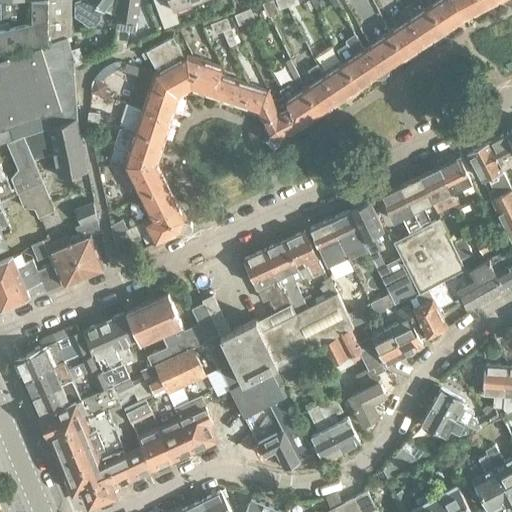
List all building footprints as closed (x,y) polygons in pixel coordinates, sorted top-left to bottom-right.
[(0,0),(0,51),(68,36),(68,37),(72,36),(72,0),(0,0)] [(118,13),(119,0),(76,0),(75,0),(75,15),(89,26),(96,25),(101,17),(101,13),(105,8),(118,13)] [(134,31),(136,18),(138,0),(119,0),(118,13),(113,51),(125,47),(127,30),(134,31)] [(154,0),(164,27),(179,21),(174,7),(192,1),(192,0),(154,0)] [(274,0),(269,0),(262,3),(269,16),(279,12),(274,0)] [(276,0),(280,8),(288,5),(285,0),(276,0)] [(465,18),(454,0),(437,0),(429,6),(446,31),(465,18)] [(454,0),(465,18),(486,7),(483,0),(454,0)] [(418,13),(411,3),(403,8),(426,43),(446,31),(429,6),(418,13)] [(243,11),(247,21),(255,18),(251,8),(243,11)] [(407,56),(426,43),(403,8),(389,18),(396,27),(390,31),(407,56)] [(239,25),(247,21),(243,11),(234,14),(239,25)] [(219,20),(223,30),(231,27),(227,17),(219,20)] [(211,23),(216,33),(223,30),(219,20),(211,23)] [(390,31),(370,44),(387,70),(407,56),(390,31)] [(168,91),(180,95),(193,88),(196,79),(186,59),(192,55),(187,53),(184,55),(173,35),(142,51),(144,57),(149,54),(157,69),(168,91)] [(72,118),(78,116),(75,58),(70,44),(68,37),(68,36),(0,51),(0,142),(6,141),(23,136),(72,118)] [(364,48),(359,39),(348,47),(353,55),(345,61),(362,87),(384,72),(387,70),(370,44),(367,46),(364,48)] [(76,42),(70,44),(75,58),(81,56),(76,42)] [(345,61),(338,51),(326,59),(323,53),(314,59),(316,63),(324,75),(326,73),(342,99),(362,87),(345,61)] [(192,55),(185,59),(186,59),(196,79),(193,88),(214,95),(221,73),(223,65),(192,55)] [(155,71),(127,62),(124,70),(139,75),(130,102),(173,116),(180,95),(168,91),(157,69),(155,71)] [(324,75),(316,63),(307,69),(315,80),(306,86),(323,112),(342,99),(326,73),(324,75)] [(246,105),(253,83),(238,78),(240,71),(223,65),(221,73),(214,95),(246,105)] [(290,107),(302,126),(323,112),(306,86),(299,76),(294,78),(301,90),(296,93),(289,84),(279,88),(283,96),(286,99),(290,107)] [(253,83),(246,105),(259,110),(264,119),(280,111),(274,100),(268,88),(253,83)] [(279,141),(280,138),(302,126),(290,107),(286,99),(283,96),(274,100),(280,111),(264,119),(270,132),(268,138),(270,142),(275,144),(279,141)] [(165,138),(173,116),(130,102),(122,126),(135,130),(136,129),(165,138)] [(88,120),(99,122),(100,112),(89,111),(88,120)] [(72,118),(23,136),(33,159),(54,153),(59,176),(86,170),(75,119),(78,118),(78,116),(72,118)] [(158,161),(165,138),(136,129),(135,130),(126,159),(110,154),(106,165),(124,164),(158,161)] [(511,168),(511,187),(511,188),(511,139),(508,131),(488,142),(500,166),(509,162),(511,168)] [(12,187),(8,178),(7,174),(0,176),(0,199),(18,192),(42,181),(33,159),(23,136),(6,141),(18,169),(11,177),(15,186),(12,187)] [(511,235),(511,188),(500,166),(488,142),(470,151),(483,178),(490,191),(511,235)] [(440,165),(459,205),(469,200),(463,186),(472,182),(460,155),(440,165)] [(158,161),(124,164),(140,196),(168,182),(158,161)] [(449,210),(459,205),(440,165),(421,174),(434,201),(433,201),(438,211),(448,206),(449,210)] [(434,201),(421,174),(401,184),(420,224),(430,219),(424,205),(433,201),(434,201)] [(42,181),(18,192),(24,206),(34,208),(51,201),(42,181)] [(168,182),(140,196),(150,217),(179,202),(168,182)] [(420,224),(401,184),(382,193),(394,218),(402,214),(409,229),(420,224)] [(84,274),(103,267),(90,235),(101,231),(94,200),(75,208),(81,223),(75,226),(78,233),(68,237),(70,243),(84,274)] [(368,245),(366,245),(377,267),(389,293),(394,303),(395,303),(416,293),(420,291),(401,255),(384,264),(378,251),(382,249),(373,232),(382,228),(370,200),(362,203),(359,202),(352,205),(351,208),(351,209),(368,245)] [(51,201),(34,208),(38,217),(55,210),(51,201)] [(144,220),(145,220),(128,229),(123,218),(111,224),(116,244),(123,259),(139,251),(138,250),(142,247),(138,239),(133,241),(132,237),(148,229),(155,243),(182,229),(187,230),(191,228),(193,224),(191,220),(186,218),(179,202),(150,217),(144,220)] [(347,254),(357,249),(366,245),(368,245),(351,209),(331,218),(347,254)] [(427,287),(465,268),(466,267),(461,258),(452,240),(441,217),(394,241),(401,255),(420,291),(427,287)] [(329,263),(338,259),(337,258),(347,254),(331,218),(312,227),(329,263)] [(11,229),(7,219),(0,221),(0,244),(5,243),(1,234),(11,229)] [(482,253),(501,243),(496,231),(491,222),(472,231),(476,241),(482,253)] [(306,230),(286,239),(299,266),(307,262),(312,272),(323,267),(306,230)] [(452,240),(461,258),(472,252),(463,234),(452,240)] [(54,249),(52,246),(54,245),(50,236),(42,239),(49,254),(50,258),(54,257),(65,282),(84,274),(70,243),(54,249)] [(49,254),(42,239),(42,238),(31,243),(38,259),(49,254)] [(316,303),(313,298),(311,293),(304,297),(296,280),(302,277),(303,278),(304,278),(299,266),(286,239),(265,248),(283,286),(284,286),(293,304),(297,313),(316,303)] [(265,248),(244,258),(257,287),(263,300),(269,297),(274,295),(281,309),(293,304),(284,286),(283,286),(265,248)] [(511,259),(509,253),(506,248),(489,258),(504,286),(511,282),(511,259)] [(0,283),(38,268),(33,257),(25,261),(22,252),(0,261),(0,283)] [(469,306),(504,286),(489,258),(488,258),(470,268),(475,278),(471,279),(465,268),(427,287),(432,298),(438,308),(454,300),(457,306),(466,301),(469,306)] [(38,268),(0,283),(0,306),(30,294),(27,287),(42,281),(46,291),(62,284),(53,263),(38,269),(38,268)] [(427,336),(441,329),(440,326),(445,324),(438,308),(432,298),(427,287),(420,291),(416,293),(421,304),(413,308),(427,336)] [(162,332),(167,343),(168,345),(147,354),(152,365),(148,366),(149,367),(156,364),(173,356),(206,340),(219,367),(220,367),(230,387),(243,381),(205,302),(193,308),(200,323),(185,330),(183,323),(168,291),(128,310),(142,340),(153,336),(162,332)] [(320,344),(338,334),(352,328),(355,326),(355,325),(349,313),(339,292),(316,303),(297,313),(293,304),(281,309),(274,295),(269,297),(275,310),(258,318),(258,317),(231,330),(213,293),(203,299),(205,302),(243,381),(272,367),(294,356),(308,349),(320,344)] [(383,308),(394,303),(389,293),(370,302),(372,304),(376,314),(384,310),(383,308)] [(370,302),(349,313),(355,325),(376,314),(372,304),(371,305),(370,302)] [(391,326),(405,353),(423,344),(411,321),(414,319),(407,304),(394,311),(399,322),(391,326)] [(124,363),(134,358),(127,344),(137,340),(124,311),(104,320),(124,363)] [(112,368),(124,363),(104,320),(85,329),(97,357),(106,353),(112,368)] [(383,330),(378,321),(365,327),(370,335),(358,341),(361,347),(369,343),(384,364),(405,353),(391,326),(383,330)] [(338,334),(349,356),(359,351),(363,349),(361,347),(358,341),(352,328),(338,334)] [(79,354),(89,350),(80,331),(71,335),(56,340),(45,345),(46,346),(17,358),(25,377),(65,360),(64,359),(78,352),(79,354)] [(330,365),(349,356),(338,334),(320,344),(330,365)] [(156,364),(160,373),(165,386),(168,392),(219,367),(206,340),(173,356),(156,364)] [(386,369),(384,364),(369,343),(361,347),(363,349),(359,351),(367,367),(355,373),(362,389),(351,395),(364,422),(378,415),(371,401),(386,394),(379,381),(376,374),(386,369)] [(317,368),(308,349),(294,356),(303,372),(304,374),(317,368)] [(92,355),(82,359),(88,372),(98,367),(92,355)] [(272,367),(280,384),(303,372),(294,356),(272,367)] [(73,378),(65,360),(25,377),(33,396),(73,378)] [(507,365),(486,363),(486,364),(480,363),(478,364),(475,366),(475,372),(477,375),(479,375),(485,376),(484,392),(494,393),(493,404),(486,404),(482,407),(485,412),(491,420),(491,421),(502,415),(504,415),(507,365)] [(149,367),(148,366),(141,370),(143,375),(132,381),(133,385),(145,379),(146,379),(160,373),(156,364),(149,367)] [(244,416),(269,404),(285,395),(279,385),(280,384),(272,367),(243,381),(230,387),(244,416)] [(99,389),(109,385),(103,370),(93,374),(99,389)] [(152,392),(165,386),(160,373),(146,379),(152,392)] [(113,384),(113,385),(116,392),(133,385),(132,381),(129,376),(113,384)] [(41,415),(81,397),(73,378),(33,396),(41,415)] [(138,400),(146,397),(152,392),(146,379),(145,379),(133,385),(116,392),(113,385),(101,390),(101,389),(81,397),(41,415),(50,434),(50,433),(51,434),(86,420),(86,419),(109,410),(121,404),(119,399),(134,392),(138,400)] [(476,417),(475,416),(472,414),(474,411),(463,405),(466,400),(441,386),(431,404),(476,429),(480,426),(491,420),(485,412),(476,417)] [(168,414),(176,411),(168,392),(160,396),(168,414)] [(174,405),(178,415),(194,448),(215,439),(208,422),(213,419),(207,406),(201,393),(174,405)] [(285,395),(269,404),(281,429),(257,441),(265,456),(276,451),(284,467),(314,453),(286,397),(285,397),(285,395)] [(342,409),(335,396),(319,404),(342,450),(360,441),(347,416),(338,421),(335,413),(342,409)] [(153,411),(148,401),(146,397),(138,400),(125,407),(131,421),(153,411)] [(154,398),(148,401),(153,411),(153,413),(160,409),(154,398)] [(342,450),(319,404),(318,404),(318,403),(308,409),(319,430),(311,434),(323,459),(342,450)] [(455,439),(460,437),(476,429),(431,404),(422,422),(455,439)] [(58,452),(117,429),(109,410),(86,419),(86,420),(51,434),(58,452)] [(178,415),(158,424),(174,458),(194,448),(178,415)] [(511,437),(511,433),(502,415),(491,421),(488,423),(499,445),(511,437)] [(137,434),(140,441),(142,445),(152,468),(174,458),(158,424),(137,434)] [(66,471),(124,448),(117,429),(58,452),(66,471)] [(480,437),(476,431),(466,437),(469,444),(480,437)] [(127,452),(142,445),(140,441),(124,448),(66,471),(74,491),(82,486),(109,476),(108,474),(131,463),(127,452)] [(487,453),(511,496),(511,495),(511,456),(505,460),(496,443),(486,449),(488,452),(487,453)] [(109,476),(82,486),(90,505),(115,494),(112,486),(152,468),(142,445),(127,452),(131,463),(108,474),(109,476)] [(416,462),(424,459),(403,445),(398,452),(385,467),(390,477),(416,462)] [(511,496),(487,453),(478,458),(485,471),(474,477),(491,507),(493,506),(495,511),(500,511),(508,508),(504,500),(511,496)] [(457,484),(434,497),(442,511),(472,511),(459,487),(468,482),(461,471),(453,477),(457,484)] [(402,488),(392,494),(402,511),(442,511),(434,497),(413,509),(402,488)] [(231,511),(221,490),(202,499),(209,511),(231,511)] [(377,511),(366,490),(353,497),(361,511),(377,511)] [(325,496),(330,509),(342,503),(336,493),(325,496)] [(328,510),(328,511),(361,511),(353,497),(342,503),(330,509),(328,510)] [(209,511),(202,499),(186,507),(187,511),(209,511)] [(284,511),(251,499),(246,511),(284,511)]
